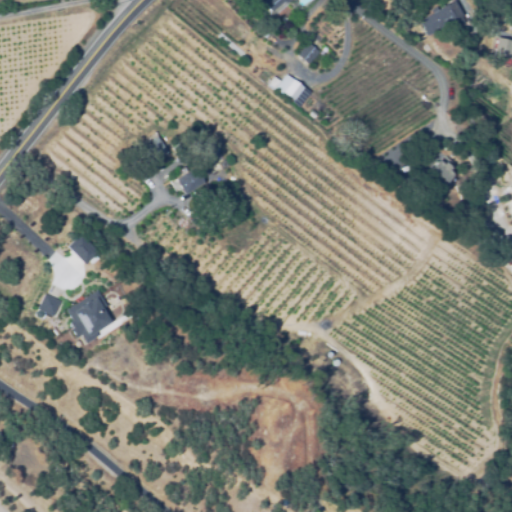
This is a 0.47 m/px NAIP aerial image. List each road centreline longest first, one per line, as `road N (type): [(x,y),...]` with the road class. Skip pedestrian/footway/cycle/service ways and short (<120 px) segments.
road 1 (secondary): [(0,170),(139,0)]
road 2 (residential): [(15,151),(100,221),(122,225),(165,195)]
